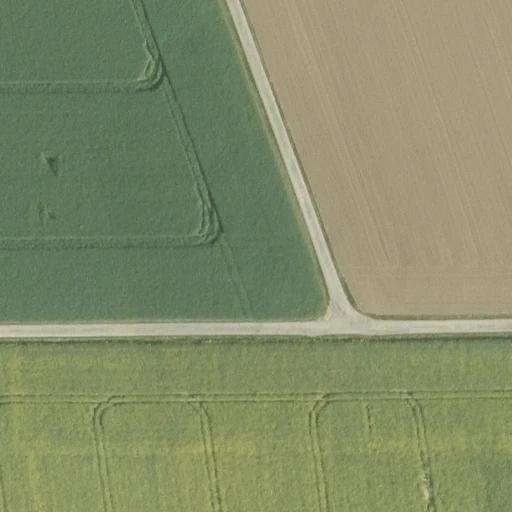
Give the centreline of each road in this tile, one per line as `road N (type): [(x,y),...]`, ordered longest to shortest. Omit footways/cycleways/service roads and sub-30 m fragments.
road 1 (unclassified): [(0,331),(349,328),(231,0)]
road 2 (track): [(349,328),(511,325)]
